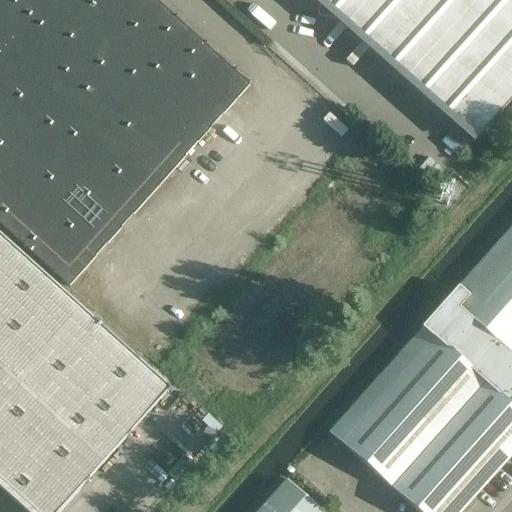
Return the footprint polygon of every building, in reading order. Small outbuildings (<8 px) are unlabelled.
[(0,0),(0,225),(70,289),(250,87),(152,0),(0,0)] [(511,0),(314,0),(476,143),(511,103),(511,0)] [(59,511),(170,389),(0,236),(0,488),(26,511),(59,511)] [(341,443),(417,511),(461,511),(511,456),(511,251),(468,300),(457,290),(422,330),(433,340),(341,443)] [(320,511),(286,481),(259,511),(320,511)]
